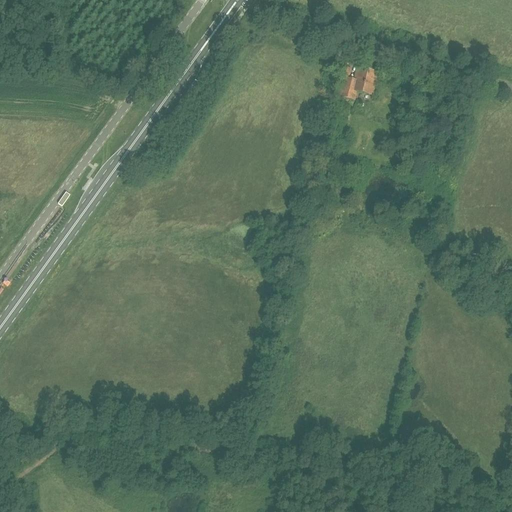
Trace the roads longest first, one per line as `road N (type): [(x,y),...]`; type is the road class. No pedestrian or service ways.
road 1 (primary): [(0,330),(237,0)]
road 2 (unclassified): [(0,278),(202,0)]
road 3 (unclassified): [(511,88),(237,0)]
